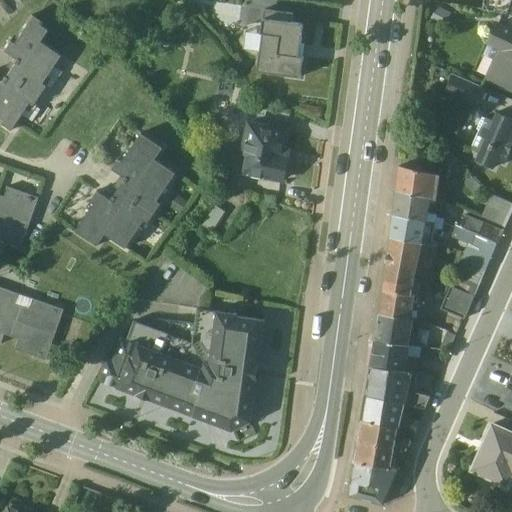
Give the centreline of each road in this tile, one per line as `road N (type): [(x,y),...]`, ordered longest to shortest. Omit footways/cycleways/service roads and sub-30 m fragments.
road 1 (secondary): [(326,412),(383,0)]
road 2 (residential): [(433,511),(432,449),(511,266)]
road 3 (secondary): [(197,487),(0,416)]
